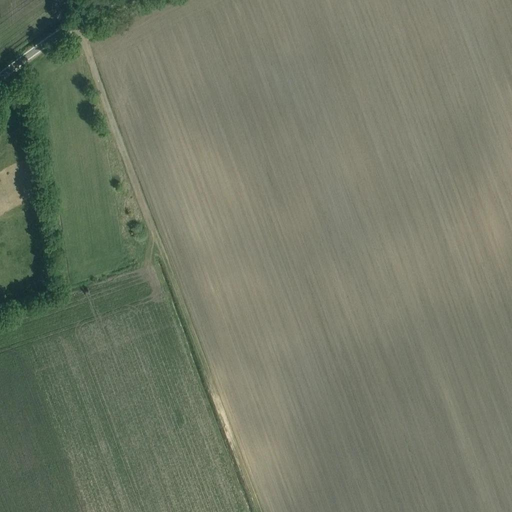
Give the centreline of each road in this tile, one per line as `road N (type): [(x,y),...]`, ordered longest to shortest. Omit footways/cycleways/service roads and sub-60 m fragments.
road 1 (track): [(252,511),(82,35),(77,0)]
road 2 (unclassified): [(0,78),(113,0)]
